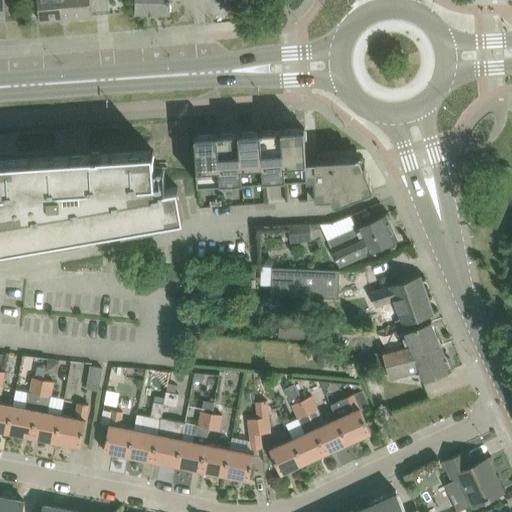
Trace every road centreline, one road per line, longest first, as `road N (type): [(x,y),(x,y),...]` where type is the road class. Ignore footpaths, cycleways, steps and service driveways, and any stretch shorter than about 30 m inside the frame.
road 1 (residential): [(329,215),(251,219),(0,262)]
road 2 (residential): [(511,408),(282,511)]
road 3 (residential): [(222,511),(0,467)]
road 4 (secondary): [(0,87),(215,72)]
road 5 (tertiary): [(511,406),(444,231)]
road 6 (tertiary): [(444,231),(442,186),(419,103)]
road 7 (tertiary): [(393,112),(420,192),(444,231)]
road 8 (secondary): [(215,72),(340,79)]
road 9 (secondary): [(337,48),(215,72)]
